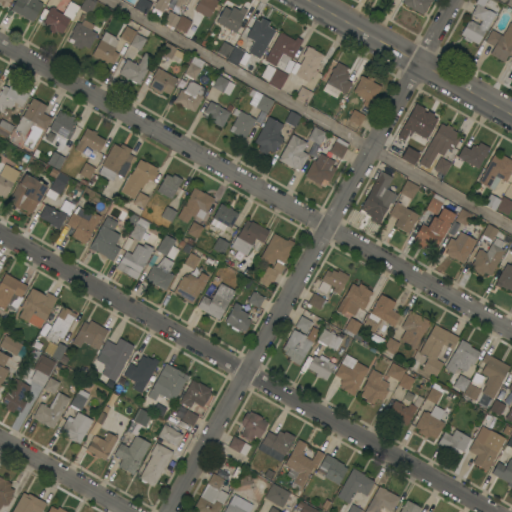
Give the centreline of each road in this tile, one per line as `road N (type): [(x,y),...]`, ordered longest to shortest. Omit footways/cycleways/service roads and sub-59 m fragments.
road 1 (residential): [(0,43),(511,332)]
road 2 (residential): [(458,0),(172,511)]
road 3 (residential): [(0,233),(488,511)]
road 4 (tertiary): [(308,0),(511,114)]
road 5 (residential): [(0,439),(128,511)]
